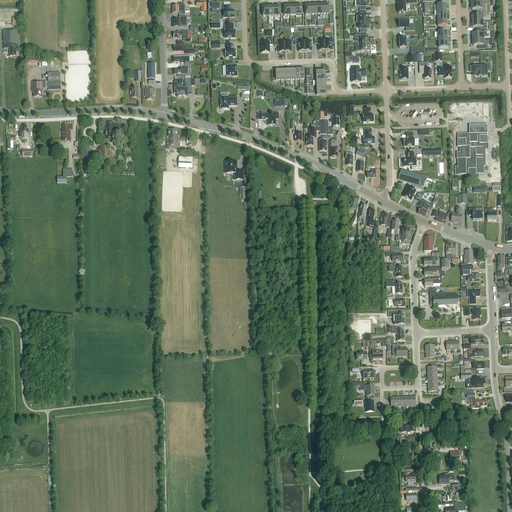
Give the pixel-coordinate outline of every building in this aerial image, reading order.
[(368,0),(358,1),(358,7),(359,7),(359,11),(365,11),(365,7),(367,7),(367,3),(368,3),(368,0)] [(480,10),(480,13),(486,13),(486,7),(483,7),(482,4),(472,4),(472,10),(480,10)] [(172,6),(172,13),(178,13),(178,15),(183,15),(185,15),(185,5),(178,5),(178,6),(172,6)] [(224,11),(224,14),(223,14),(223,19),(228,18),(234,17),(234,11),(230,11),(230,6),(224,6),(224,11)] [(359,23),(369,23),(369,20),(368,20),(368,16),(366,16),(366,13),(359,13),(359,16),(356,17),(356,23),(359,23)] [(473,22),(483,22),(483,18),(486,18),(486,13),(480,13),(480,16),(472,16),(473,22)] [(409,20),(398,21),(399,28),(405,28),(406,32),(415,31),(414,24),(409,25),(409,20)] [(483,22),(473,22),(473,28),(480,28),(481,31),(487,31),(487,25),(483,25),(483,22)] [(369,26),(369,23),(359,23),(359,30),(360,30),(360,33),(366,33),(366,29),(368,29),(368,26),(369,26)] [(224,32),(225,39),(235,39),(235,31),(233,31),(233,25),(225,26),(225,32),(224,32)] [(16,50),(18,50),(18,47),(17,30),(2,31),(3,49),(4,49),(9,49),(9,57),(15,56),(16,56),(16,50)] [(173,36),(173,39),(177,39),(183,39),(183,38),(184,38),(184,42),(191,42),(191,38),(192,38),(192,31),(177,32),(177,33),(173,33),(173,34),(173,36)] [(473,34),(473,40),(484,40),(484,36),(487,36),(487,31),(481,31),(481,34),(473,34)] [(362,39),(361,35),(354,36),(354,41),(358,43),(358,46),(359,46),(370,45),(369,39),(362,39)] [(329,41),(324,41),(325,51),(331,51),(331,44),(334,44),(334,37),(328,37),(329,41)] [(325,51),(324,41),(320,41),(320,38),(314,38),(314,45),(318,45),(318,51),(325,51)] [(273,46),(272,39),(266,39),(266,42),(261,42),(261,54),(269,53),(269,46),(273,46)] [(226,45),(226,51),(225,51),(225,59),(225,58),(235,58),(236,58),(236,50),(235,50),(235,51),(233,51),(233,45),(226,45)] [(193,46),(174,47),(174,52),(186,51),(186,54),(195,54),(195,51),(193,51),(193,46)] [(189,57),(181,57),(174,58),(174,62),(181,62),(181,63),(185,63),(185,67),(193,67),(193,62),(189,62),(189,57)] [(233,66),(232,63),(223,63),(223,66),(226,66),(227,77),(233,77),(237,77),(237,73),(236,72),(236,66),(233,66)] [(429,64),(420,64),(420,73),(425,73),(425,80),(426,80),(426,81),(430,80),(430,79),(432,79),(432,75),(433,75),(433,71),(432,71),(431,69),(429,69),(429,64)] [(478,77),(481,77),(480,66),(470,66),(470,73),(474,73),(474,77),(477,77),(478,77)] [(480,66),(481,77),(484,77),(484,76),(487,76),(487,72),(491,72),(491,66),(487,66),(480,66)] [(357,67),(352,67),(352,71),(351,71),(352,82),(357,82),(356,81),(360,81),(360,77),(365,77),(365,71),(360,71),(360,70),(358,71),(357,67)] [(443,69),(437,69),(437,76),(443,76),(443,79),(450,79),(450,67),(443,67),(443,69)] [(400,70),(400,80),(408,80),(408,74),(411,74),(411,68),(407,68),(407,69),(400,70)] [(48,90),(61,90),(60,74),(48,74),(48,82),(43,82),(32,82),(32,92),(34,92),(34,97),(42,97),(42,91),(43,91),(43,89),(48,89),(48,90)] [(191,93),(191,87),(191,79),(185,79),(185,88),(183,88),(183,86),(182,86),(182,89),(182,93),(183,93),(183,97),(184,97),(185,98),(187,98),(187,97),(187,93),(191,93)] [(182,89),(182,86),(183,86),(182,82),(174,82),(174,94),(177,93),(177,97),(183,97),(183,93),(182,93),(182,89)] [(138,93),(139,93),(139,89),(138,89),(138,88),(131,88),(131,91),(130,91),(130,96),(131,96),(131,99),(138,99),(138,93)] [(147,101),(153,101),(153,96),(154,96),(154,93),(155,93),(155,89),(145,89),(145,97),(147,97),(147,101)] [(229,107),(237,106),(237,96),(230,96),(230,98),(220,98),(220,110),(222,110),(224,110),(229,110),(229,107)] [(363,115),(363,123),(373,123),(374,123),(373,115),(371,115),(371,110),(371,109),(364,109),(364,110),(364,115),(363,116),(363,115)] [(322,136),(322,141),(319,141),(319,152),(323,152),(324,153),(325,153),(326,152),(327,152),(327,141),(326,140),(328,140),(328,135),(333,135),(332,127),(328,128),(328,120),(321,120),(320,113),(316,113),(316,132),(320,132),(320,136),(322,136)] [(278,114),(258,114),(258,120),(268,120),(268,126),(276,126),(275,119),(278,119),(278,114)] [(115,134),(115,129),(113,129),(113,124),(107,124),(108,128),(106,128),(106,133),(105,134),(105,141),(116,141),(115,134)] [(457,134),(457,147),(461,147),(461,153),(457,153),(457,159),(457,167),(455,167),(455,169),(455,175),(459,175),(466,175),(466,176),(468,176),(468,177),(475,177),(475,178),(479,178),(479,174),(484,174),(484,167),(485,167),(485,159),(484,159),(484,150),(488,150),(488,144),(487,144),(487,125),(469,125),(469,134),(457,134)] [(70,130),(73,130),(72,126),(63,126),(63,131),(61,131),(61,135),(61,142),(70,142),(70,130)] [(306,147),(313,146),(313,139),(316,139),(316,135),(316,126),(311,126),(311,129),(309,129),(309,137),(306,137),(306,147)] [(22,143),(27,143),(27,140),(29,140),(28,129),(27,129),(27,127),(21,127),(21,130),(20,130),(21,140),(22,140),(22,143)] [(178,149),(178,136),(177,136),(177,130),(168,130),(168,136),(166,136),(166,149),(178,149)] [(369,148),(369,145),(375,145),(374,137),(371,137),(371,135),(372,135),(371,130),(364,130),(364,138),(363,138),(364,145),(364,148),(365,149),(368,149),(369,148)] [(403,140),(404,148),(404,147),(414,147),(415,147),(414,139),(413,139),(413,134),(406,134),(406,140),(403,140)] [(92,162),(92,147),(83,147),(83,162),(92,162)] [(365,152),(358,149),(356,155),(362,157),(365,152)] [(406,160),(404,160),(404,167),(416,167),(416,160),(413,160),(413,154),(406,154),(406,160)] [(234,181),(243,180),(243,171),(237,171),(237,169),(236,169),(236,162),(225,162),(225,174),(234,174),(234,181)] [(72,177),(72,169),(63,169),(63,177),(57,177),(57,184),(66,183),(66,177),(72,177)] [(375,170),(371,170),(371,173),(367,173),(367,178),(375,178),(375,170)] [(401,170),(398,179),(410,183),(419,186),(422,176),(401,170)] [(410,201),(416,191),(408,187),(403,197),(410,201)] [(357,206),(358,201),(351,199),(350,204),(349,203),(345,203),(344,208),(348,209),(356,211),(357,206)] [(418,214),(425,218),(430,208),(426,206),(427,203),(422,200),(419,207),(421,208),(418,214)] [(362,206),(361,205),(360,212),(359,212),(358,217),(358,222),(361,223),(360,226),(364,227),(366,221),(363,220),(363,218),(364,218),(365,213),(366,206),(365,206),(365,205),(362,205),(362,206)] [(461,209),(457,208),(456,214),(452,214),(451,222),(461,224),(461,215),(461,209)] [(469,209),(469,216),(472,216),(472,220),(477,220),(477,221),(479,221),(479,220),(483,220),(483,213),(476,213),(476,209),(469,209)] [(497,221),(497,215),(497,212),(493,212),(493,209),(488,209),(488,214),(488,221),(497,221)] [(377,222),(372,221),(374,211),(369,210),(367,222),(366,221),(365,225),(366,225),(366,227),(376,229),(377,222)] [(434,211),(432,217),(436,218),(436,219),(435,221),(444,224),(447,216),(434,211)] [(389,228),(391,216),(388,216),(388,215),(382,214),(382,219),(381,220),(380,221),(381,222),(381,226),(386,227),(386,228),(389,228)] [(409,244),(410,230),(402,229),(401,244),(409,244)] [(426,251),(432,251),(432,242),(432,237),(425,237),(425,241),(424,241),(424,251),(426,251)] [(448,268),(448,260),(452,260),(452,262),(458,262),(458,258),(456,258),(456,247),(446,247),(446,260),(442,260),(441,268),(448,268)] [(466,265),(473,264),(472,251),(465,251),(465,257),(464,257),(464,265),(461,265),(461,271),(466,270),(466,265)] [(392,262),(403,262),(402,255),(395,255),(395,252),(386,253),(386,257),(389,257),(389,255),(392,255),(392,262)] [(435,262),(438,262),(437,257),(430,257),(430,260),(424,260),(424,266),(431,266),(435,265),(435,262)] [(393,273),(395,278),(403,278),(402,267),(395,268),(395,265),(390,265),(390,266),(388,266),(389,272),(393,273)] [(441,268),(436,268),(428,268),(428,271),(424,271),(424,277),(432,276),(432,273),(436,272),(436,271),(441,271),(441,268)] [(468,276),(468,281),(468,283),(479,282),(479,274),(470,275),(470,271),(463,271),(463,277),(468,276)] [(432,284),(441,284),(441,278),(431,278),(431,281),(424,282),(425,287),(432,287),(432,284)] [(386,281),(386,288),(395,287),(395,294),(402,294),(402,284),(395,284),(395,281),(386,281)] [(499,287),(499,284),(497,285),(497,287),(499,287),(499,294),(505,294),(505,287),(499,287)] [(475,298),(474,298),(474,297),(480,297),(479,290),(475,290),(475,289),(467,290),(468,297),(469,297),(469,305),(475,304),(475,298)] [(433,306),(457,305),(457,302),(459,302),(459,296),(457,296),(457,294),(436,295),(435,291),(429,292),(430,306),(433,306)] [(392,308),(405,307),(404,300),(393,300),(393,297),(386,298),(387,301),(392,301),(392,308)] [(511,303),(511,304),(511,309),(502,310),(503,319),(511,317),(511,303)] [(479,316),(481,316),(481,309),(469,310),(469,308),(464,308),(464,316),(472,316),(473,316),(473,320),(479,320),(479,316)] [(394,325),(405,325),(404,314),(398,314),(397,311),(388,312),(388,318),(388,317),(391,317),(391,318),(393,318),(394,325)] [(507,326),(502,326),(503,333),(507,332),(507,333),(511,332),(511,324),(507,325),(507,326)] [(397,328),(392,328),(392,334),(397,334),(397,341),(404,341),(404,331),(397,331),(397,328)] [(453,351),(452,342),(446,342),(446,351),(451,351),(452,354),(454,354),(454,351),(453,351)] [(396,357),(407,357),(407,349),(399,349),(399,345),(393,345),(393,351),(396,351),(396,357)] [(373,360),(382,359),(382,351),(376,352),(376,350),(373,350),(373,360)] [(437,351),(434,351),(434,352),(425,352),(426,359),(434,358),(434,353),(437,353),(437,351)] [(363,352),(363,353),(357,353),(357,361),(367,360),(366,352),(363,352)] [(473,364),(473,369),(465,369),(465,374),(471,374),(475,374),(475,370),(484,369),(484,363),(473,364)] [(443,366),(440,366),(437,366),(437,368),(427,368),(427,374),(437,374),(437,372),(437,369),(443,369),(443,366)] [(464,366),(460,366),(461,367),(461,380),(471,380),(471,374),(465,374),(464,367),(464,366)] [(366,379),(374,378),(374,370),(363,371),(363,380),(366,380),(366,379)] [(483,384),(485,384),(485,380),(482,380),(482,378),(472,379),(472,387),(483,386),(483,384)] [(360,391),(365,391),(366,390),(366,397),(375,396),(374,386),(362,387),(362,384),(352,384),(352,389),(360,388),(360,391)] [(482,408),(482,407),(486,407),(486,401),(480,401),(475,401),(475,395),(467,395),(467,399),(468,399),(469,404),(471,404),(471,409),(482,408)] [(419,401),(415,402),(415,397),(409,397),(409,407),(410,407),(414,407),(414,410),(416,410),(417,406),(415,406),(419,406),(419,401)] [(366,412),(374,412),(373,402),(365,402),(366,412)] [(448,430),(452,430),(452,436),(458,436),(458,426),(452,426),(452,427),(448,427),(448,430)] [(451,453),(451,462),(459,462),(459,457),(462,456),(461,453),(451,453)] [(406,482),(416,482),(415,476),(408,476),(408,473),(405,474),(406,482)] [(445,477),(439,477),(439,484),(449,484),(449,481),(454,481),(454,474),(445,474),(445,477)] [(467,497),(466,489),(462,490),(462,494),(459,494),(449,494),(449,496),(447,496),(448,502),(458,501),(458,500),(462,499),(462,497),(467,497)]
